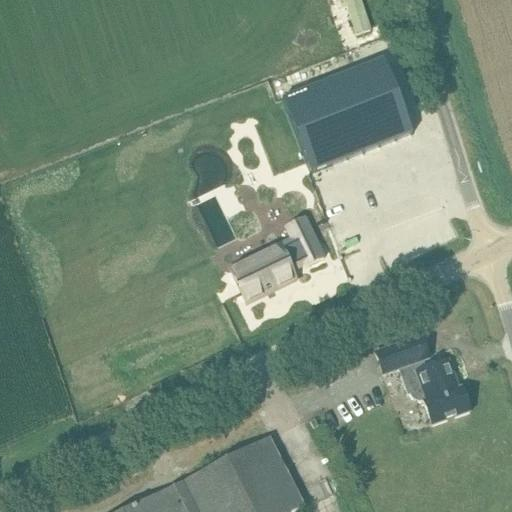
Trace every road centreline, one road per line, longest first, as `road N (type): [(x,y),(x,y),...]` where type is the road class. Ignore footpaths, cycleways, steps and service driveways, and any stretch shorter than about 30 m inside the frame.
road 1 (unclassified): [(0,503),(487,252)]
road 2 (unclassified): [(487,252),(409,0)]
